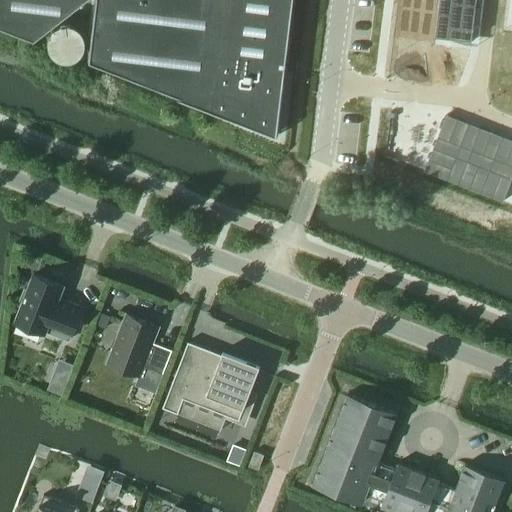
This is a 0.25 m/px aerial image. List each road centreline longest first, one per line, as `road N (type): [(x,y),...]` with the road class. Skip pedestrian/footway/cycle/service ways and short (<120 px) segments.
road 1 (unclassified): [(0,174),(342,307)]
road 2 (unclassified): [(312,181),(323,155),(341,0)]
road 3 (unclassified): [(342,307),(511,372)]
road 4 (unclassified): [(342,307),(279,471)]
